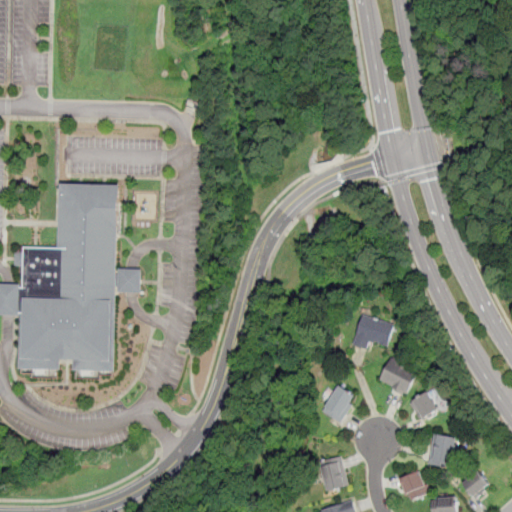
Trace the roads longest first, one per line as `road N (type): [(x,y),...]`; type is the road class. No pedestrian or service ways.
road 1 (residential): [(427,151),(333,178),(282,216),(258,259),(204,425),(149,484),(81,511)]
road 2 (primary): [(366,0),(415,226),(456,318),(511,408)]
road 3 (primary): [(511,349),(441,199),(400,0)]
road 4 (residential): [(509,511),(383,510),(380,431)]
